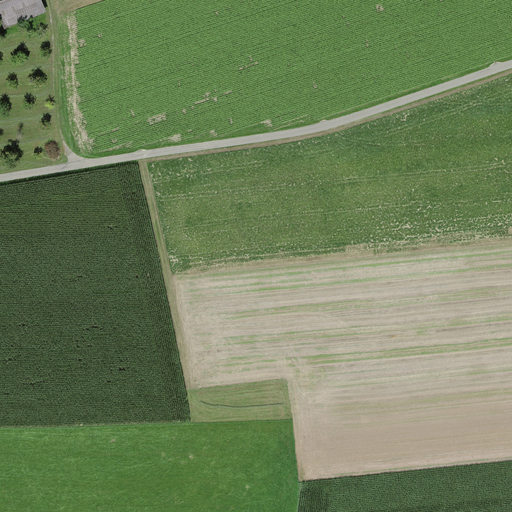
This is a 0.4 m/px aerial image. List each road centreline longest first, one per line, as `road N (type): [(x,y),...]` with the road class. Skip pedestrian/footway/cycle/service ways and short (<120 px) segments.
road 1 (unclassified): [(511,64),(340,121),(0,179)]
road 2 (track): [(45,0),(60,124),(75,167)]
